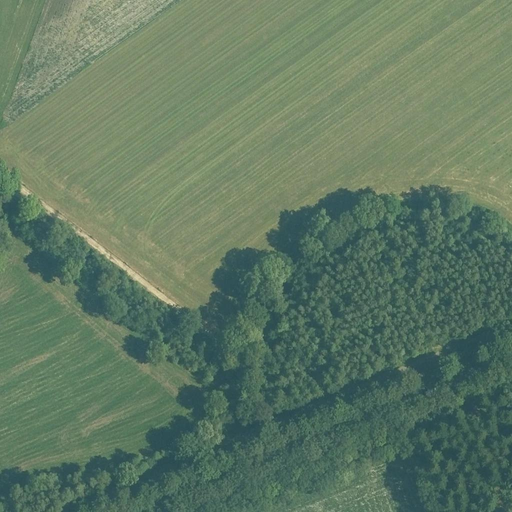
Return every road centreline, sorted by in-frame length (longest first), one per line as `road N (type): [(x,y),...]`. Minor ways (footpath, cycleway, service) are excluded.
road 1 (track): [(285,451),(253,370),(237,354),(0,171)]
road 2 (tertiary): [(144,511),(511,356)]
